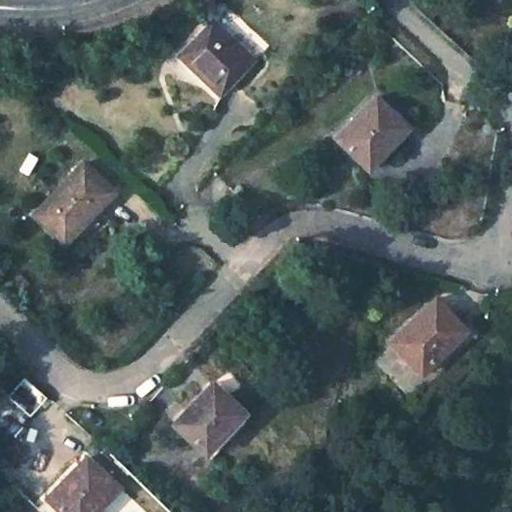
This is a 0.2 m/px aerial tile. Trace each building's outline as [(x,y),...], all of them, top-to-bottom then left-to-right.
[(213,21),(180,57),(221,96),(255,60),(213,21)] [(377,97),(337,139),(368,170),(409,129),(377,97)] [(85,163),(35,216),(64,244),(114,191),(85,163)] [(436,300),(392,342),(421,374),(467,333),(436,300)] [(213,383),(174,424),(205,454),(244,413),(213,383)] [(87,459),(48,500),(60,511),(96,511),(118,489),(87,459)]
